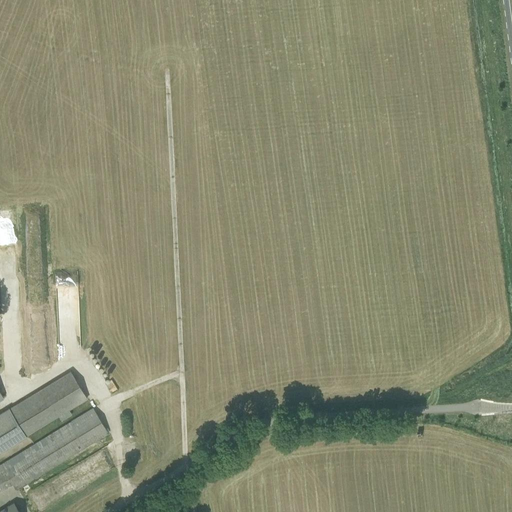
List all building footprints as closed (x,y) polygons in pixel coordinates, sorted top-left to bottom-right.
[(0,450),(58,415),(61,420),(72,414),(68,409),(87,397),(71,371),(0,414),(0,450)] [(25,483),(108,432),(93,408),(0,464),(0,490),(12,484),(16,490),(25,484),(25,483)] [(86,459),(90,466),(104,457),(99,450),(86,459)] [(61,473),(33,489),(40,501),(67,486),(64,481),(66,480),(61,473)] [(0,511),(19,511),(13,503),(0,511)]
